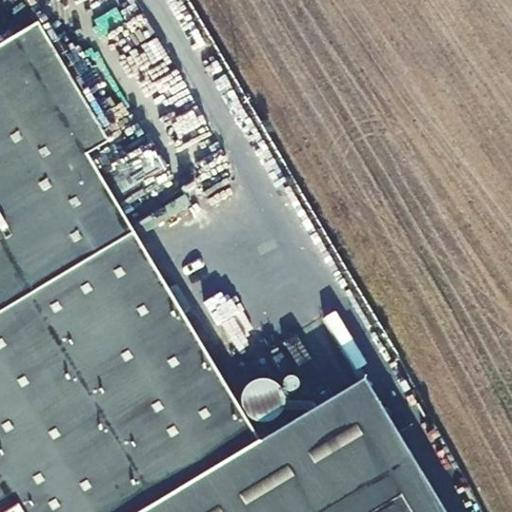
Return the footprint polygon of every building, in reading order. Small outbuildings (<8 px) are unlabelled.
[(40,36),(18,49),(130,236),(152,223),(40,36)] [(0,313),(130,236),(18,49),(0,59),(0,313)] [(146,511),(256,445),(130,236),(0,313),(0,511),(13,511),(14,511),(13,511),(146,511)] [(271,421),(283,389),(247,376),(236,408),(271,421)] [(256,445),(146,511),(437,511),(360,383),(256,445)]
